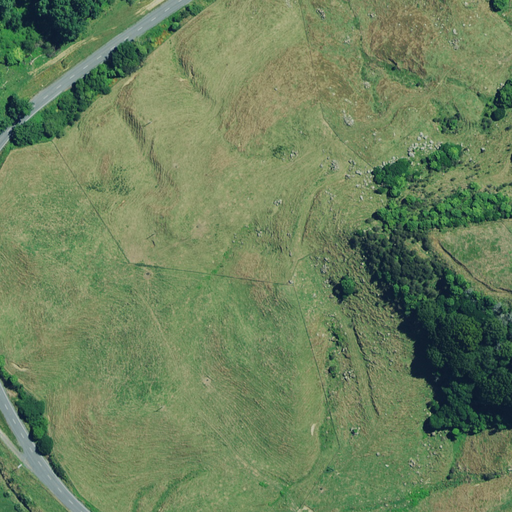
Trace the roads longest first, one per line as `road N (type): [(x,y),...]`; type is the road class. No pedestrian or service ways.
road 1 (unclassified): [(0,140),(25,112),(182,0)]
road 2 (unclassified): [(82,511),(29,449),(0,397)]
